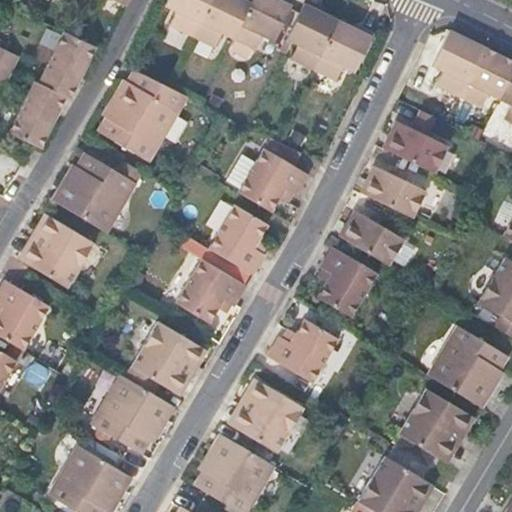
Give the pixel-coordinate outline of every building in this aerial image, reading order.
[(167,25),(188,36),(206,0),(163,0),(162,4),(173,10),(167,25)] [(206,0),(188,36),(211,48),(218,32),(231,39),(248,4),(240,0),(206,0)] [(249,0),(248,4),(231,39),(253,50),(261,35),(273,41),(289,7),(275,0),(249,0)] [(335,19),(300,2),(283,37),(295,43),(289,57),(310,68),(335,19)] [(370,36),(335,19),(310,68),(333,80),(341,66),(352,71),(370,36)] [(483,45),(447,27),(431,63),(441,68),(435,83),(459,94),(483,45)] [(96,50),(81,42),(64,34),(40,85),(67,99),(71,101),(96,50)] [(511,59),(483,45),(459,94),(480,104),(488,91),(500,96),(511,71),(511,59)] [(20,59),(0,48),(0,66),(13,72),(20,59)] [(0,80),(8,85),(13,72),(0,66),(0,80)] [(511,71),(500,96),(511,101),(504,117),(511,120),(511,71)] [(120,87),(105,111),(109,114),(104,123),(96,137),(145,165),(172,115),(170,114),(179,99),(132,77),(125,89),(120,87)] [(43,149),(67,99),(40,85),(36,84),(12,135),(43,149)] [(390,122),(378,147),(430,172),(442,147),(418,135),(429,114),(419,109),(408,130),(390,122)] [(109,114),(105,111),(100,119),(104,123),(109,114)] [(260,151),(235,194),(267,213),(276,199),(282,190),(289,194),(292,195),(304,175),(260,151)] [(66,177),(51,204),(103,234),(132,184),(84,158),(76,170),(70,180),(66,177)] [(72,167),(66,177),(70,180),(76,170),(72,167)] [(369,167),(356,193),(381,205),(408,217),(421,191),(396,180),(385,175),(369,167)] [(389,167),(385,175),(396,180),(399,172),(389,167)] [(284,203),(289,194),(282,190),(276,199),(284,203)] [(231,205),(204,249),(249,276),(261,255),(259,254),(250,250),(256,240),(265,224),(231,205)] [(348,209),(333,234),(383,263),(397,239),(374,224),(364,219),(348,209)] [(511,211),(501,235),(511,240),(511,211)] [(368,212),(364,219),(374,224),(377,218),(368,212)] [(43,236),(26,266),(65,290),(93,245),(43,216),(34,231),(43,236)] [(16,260),(26,266),(43,236),(34,231),(16,260)] [(264,244),(256,240),(250,250),(259,254),(264,244)] [(327,271),(322,280),(313,295),(345,314),(371,270),(328,245),(317,265),(318,265),(327,271)] [(511,322),(511,262),(502,257),(475,301),(511,322)] [(204,324),(214,309),(220,299),(227,303),(231,306),(242,285),(199,260),(172,305),(204,324)] [(313,275),(322,280),(327,271),(318,265),(313,275)] [(0,313),(0,339),(21,353),(47,307),(5,282),(0,290),(0,306),(3,309),(0,313)] [(220,299),(214,309),(222,314),(227,303),(220,299)] [(287,340),(279,335),(276,334),(264,355),(308,379),(334,335),(301,315),(292,331),(287,340)] [(126,369),(168,393),(185,363),(193,368),(202,352),(153,324),(126,369)] [(285,326),(279,335),(287,340),(292,331),(285,326)] [(457,326),(429,375),(480,406),(496,379),(492,376),(497,367),(504,355),(457,326)] [(0,388),(16,361),(0,351),(0,388)] [(35,363),(26,376),(39,385),(48,373),(35,363)] [(185,363),(168,393),(176,398),(193,368),(185,363)] [(502,370),(497,367),(492,376),(496,379),(502,370)] [(251,376),(242,392),(251,395),(233,427),(274,450),(301,405),(251,376)] [(170,407),(119,377),(90,426),(138,454),(145,441),(150,432),(155,434),(170,407)] [(425,387),(399,432),(433,452),(432,455),(433,454),(439,456),(457,426),(465,431),(474,416),(425,387)] [(251,395),(242,392),(224,422),(233,427),(251,395)] [(457,426),(439,456),(447,461),(465,431),(457,426)] [(150,432),(145,441),(150,443),(155,434),(150,432)] [(242,511),(271,463),(217,432),(202,458),(207,460),(202,470),(194,484),(241,511),(242,511)] [(399,432),(392,443),(427,463),(432,455),(433,452),(399,432)] [(427,463),(392,443),(386,454),(420,475),(427,463)] [(75,511),(103,511),(104,511),(109,501),(114,504),(129,478),(78,448),(48,496),(75,511)] [(386,454),(358,500),(378,511),(414,511),(408,509),(426,478),(420,475),(386,454)] [(207,460),(202,458),(197,468),(202,470),(207,460)] [(408,509),(414,511),(416,511),(434,483),(426,478),(408,509)] [(109,501),(104,511),(109,511),(114,504),(109,501)]
